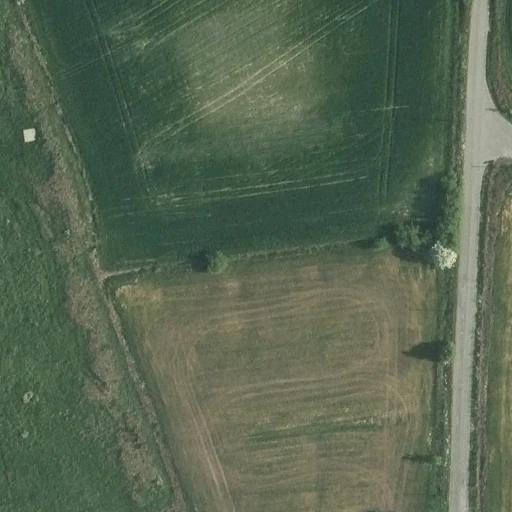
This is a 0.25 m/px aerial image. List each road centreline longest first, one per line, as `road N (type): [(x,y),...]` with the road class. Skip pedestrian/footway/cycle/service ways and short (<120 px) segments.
road 1 (unclassified): [(462,511),(478,121)]
road 2 (unclassified): [(478,121),(484,0)]
